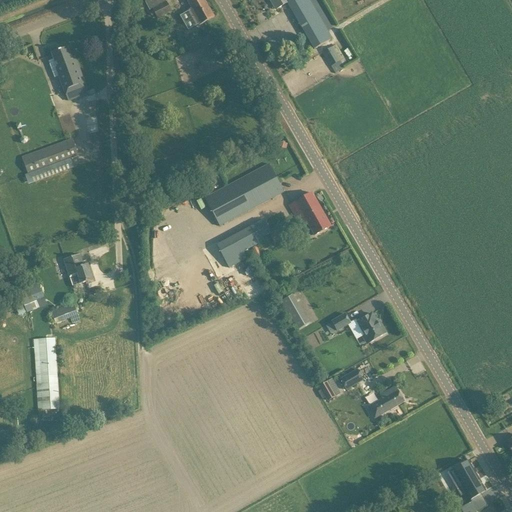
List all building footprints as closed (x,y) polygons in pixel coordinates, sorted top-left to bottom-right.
[(171,11),(170,9),(167,1),(166,1),(165,0),(148,0),(144,3),(148,12),(153,9),(157,18),(171,11)] [(186,0),(191,8),(187,11),(195,28),(206,22),(214,17),(204,0),(186,0)] [(331,39),(308,0),(270,0),(276,9),(287,3),(314,49),(323,44),(331,39)] [(194,46),(195,48),(196,50),(205,45),(207,47),(212,44),(208,37),(202,40),(200,36),(191,41),(194,46)] [(342,66),(344,65),(333,46),(323,53),(335,74),(344,69),(342,66)] [(87,91),(76,60),(73,61),(68,47),(52,53),(57,68),(56,68),(68,101),(75,98),(75,96),(87,91)] [(78,156),(72,139),(22,157),(28,175),(71,159),(78,156)] [(269,164),(260,169),(205,199),(219,226),(284,192),(269,164)] [(314,236),(322,231),(331,226),(312,193),(303,198),(295,202),(295,203),(289,206),(299,224),(305,221),(314,236)] [(262,221),(253,225),(260,237),(268,233),(262,221)] [(78,267),(66,271),(74,296),(85,292),(82,283),(93,280),(88,264),(78,267)] [(14,274),(3,276),(5,286),(16,284),(14,274)] [(27,313),(29,312),(46,305),(38,284),(19,291),(22,301),(27,313)] [(100,286),(90,289),(92,295),(102,291),(100,286)] [(298,328),(309,322),(292,293),(282,300),(298,328)] [(51,313),(55,324),(78,315),(74,304),(51,313)] [(336,331),(339,330),(350,323),(345,314),(331,322),(336,331)] [(370,343),(386,334),(381,326),(379,327),(372,314),(357,322),(370,343)] [(55,339),(33,340),(37,409),(59,408),(55,339)] [(345,390),(363,381),(357,370),(339,380),(345,390)] [(332,379),(340,392),(344,390),(336,377),(332,379)] [(336,397),(327,382),(319,387),(328,402),(336,397)] [(396,387),(387,392),(380,396),(382,400),(370,407),(376,417),(404,401),(396,387)] [(468,461),(459,466),(453,470),(470,500),(477,496),(485,491),(468,461)] [(474,511),(478,510),(473,501),(472,499),(461,506),(464,511),(474,511)]
